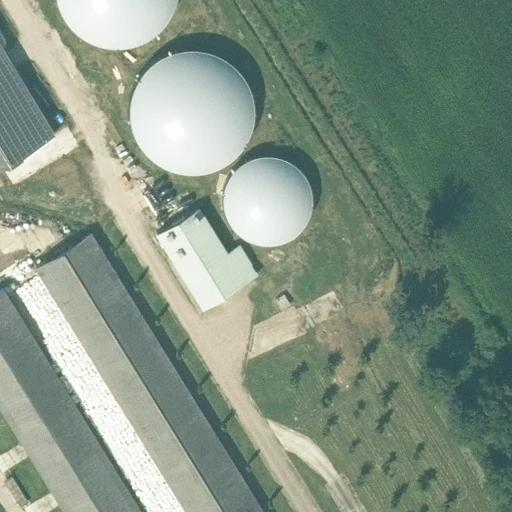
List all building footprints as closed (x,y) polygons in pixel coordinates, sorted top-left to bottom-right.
[(133,38),(169,28),(170,0),(60,0),(71,35),(133,38)] [(0,38),(0,168),(57,134),(0,38)] [(243,49),(134,51),(137,165),(246,162),(243,49)] [(157,232),(204,307),(257,274),(238,243),(226,251),(198,206),(157,232)] [(263,511),(90,233),(34,267),(186,511),(143,511),(3,287),(0,288),(0,406),(65,511),(263,511)]
